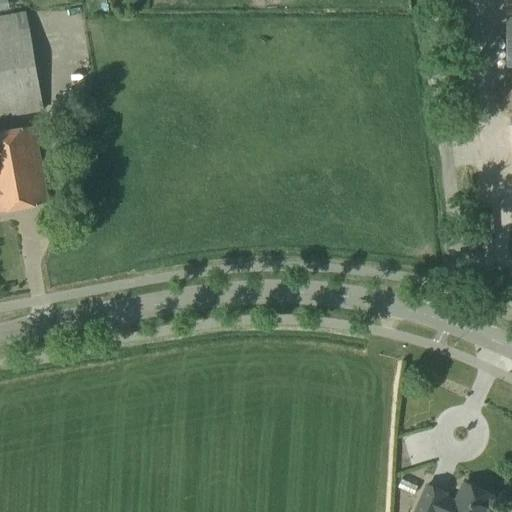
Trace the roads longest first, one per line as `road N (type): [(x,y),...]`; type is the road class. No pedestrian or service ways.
road 1 (tertiary): [(0,337),(264,288),(446,322)]
road 2 (unclassified): [(446,322),(456,296),(427,0)]
